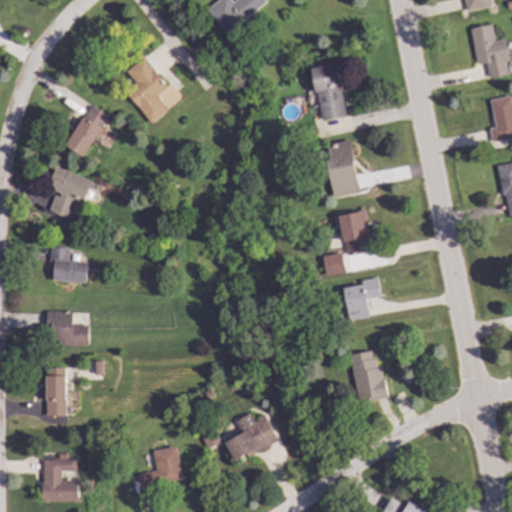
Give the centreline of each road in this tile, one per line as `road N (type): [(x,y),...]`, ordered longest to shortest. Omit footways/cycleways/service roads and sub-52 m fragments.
road 1 (residential): [(397,0),(496,511)]
road 2 (residential): [(511,391),(414,430),(286,511)]
road 3 (residential): [(90,0),(32,64),(7,133),(0,183)]
